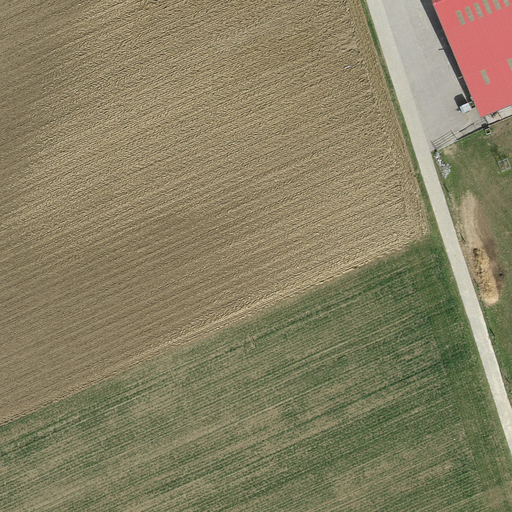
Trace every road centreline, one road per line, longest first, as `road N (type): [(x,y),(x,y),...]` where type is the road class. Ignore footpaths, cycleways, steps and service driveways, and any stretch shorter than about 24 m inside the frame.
road 1 (track): [(421,153),(511,437)]
road 2 (unclassified): [(370,0),(421,153)]
